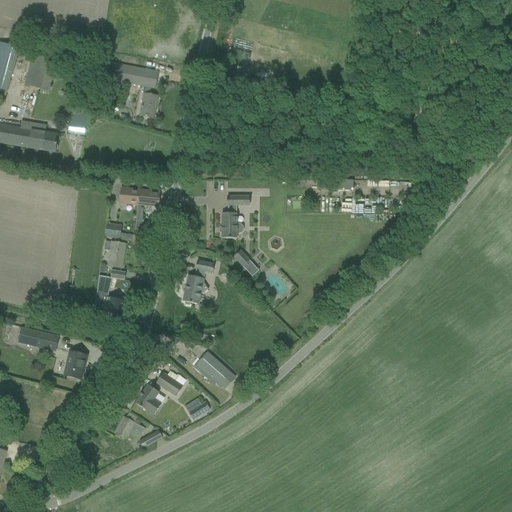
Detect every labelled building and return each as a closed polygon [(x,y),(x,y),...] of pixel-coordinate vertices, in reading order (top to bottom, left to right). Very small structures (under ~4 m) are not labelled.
[(220,51),(227,53),(231,37),(224,35),(220,51)] [(0,93),(7,96),(20,49),(0,43),(0,93)] [(24,86),(49,92),(57,63),(32,56),(24,86)] [(82,57),(80,64),(88,67),(90,60),(82,57)] [(141,117),(153,119),(157,98),(150,96),(151,88),(155,89),(158,73),(112,64),(109,80),(146,87),(141,117)] [(229,83),(263,88),(264,80),(251,78),(251,81),(246,80),(247,73),(231,71),(229,83)] [(68,134),(85,136),(87,110),(71,109),(68,134)] [(0,143),(55,153),(58,136),(45,133),(20,129),(0,125),(0,143)] [(120,204),(137,205),(139,198),(148,199),(148,192),(121,190),(120,204)] [(136,223),(142,223),(143,209),(141,209),(141,206),(148,206),(158,207),(159,193),(148,192),(148,199),(139,198),(137,205),(136,223)] [(222,239),(237,239),(237,235),(239,235),(242,234),(243,232),(243,227),(242,225),(240,224),(237,224),(237,207),(249,207),(249,197),(227,197),(227,206),(228,206),(228,214),(222,214),(222,239)] [(133,242),(133,243),(149,245),(150,233),(141,232),(140,232),(142,223),(136,223),(135,231),(134,236),(133,242)] [(107,224),(105,238),(115,239),(115,240),(120,241),(120,240),(133,242),(134,236),(121,234),(122,226),(107,224)] [(108,267),(122,269),(125,245),(106,242),(104,251),(111,252),(108,267)] [(243,267),(252,277),(259,271),(250,261),(241,251),(233,258),(243,268),(243,267)] [(185,305),(189,306),(191,304),(199,305),(201,295),(208,290),(203,283),(205,272),(213,273),(214,266),(197,262),(196,270),(195,278),(188,277),(183,302),(185,302),(185,305)] [(112,279),(125,281),(126,273),(112,271),(111,279),(100,277),(112,279)] [(98,286),(110,288),(112,279),(100,277),(98,286)] [(97,296),(94,321),(109,324),(112,314),(120,317),(122,311),(124,311),(126,303),(116,300),(105,297),(97,296)] [(21,328),(17,344),(56,353),(59,337),(21,328)] [(87,356),(70,352),(64,377),(81,381),(87,356)] [(197,365),(221,385),(230,374),(207,354),(197,365)] [(157,383),(176,396),(182,387),(163,374),(157,383)] [(155,401),(160,394),(148,386),(135,404),(154,416),(162,405),(155,401)] [(211,410),(205,401),(201,404),(198,399),(185,407),(194,421),(211,410)] [(130,435),(140,440),(145,429),(124,418),(115,434),(127,440),(130,435)] [(153,434),(138,441),(142,449),(157,441),(153,434)]
